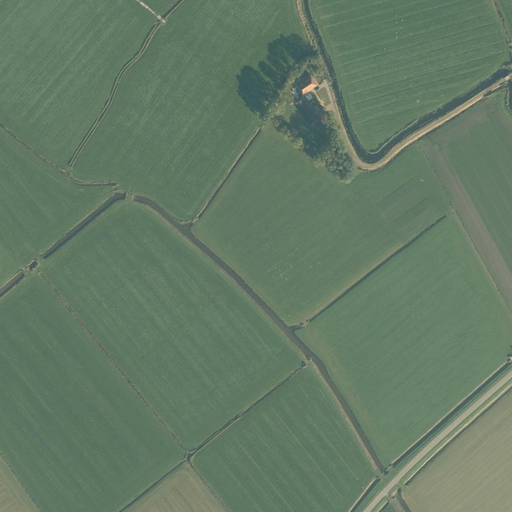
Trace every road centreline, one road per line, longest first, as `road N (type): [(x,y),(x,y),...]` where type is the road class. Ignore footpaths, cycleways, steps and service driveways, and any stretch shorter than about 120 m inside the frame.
road 1 (track): [(326,88),(352,159),(366,167),(511,75)]
road 2 (secondary): [(369,511),(511,376)]
